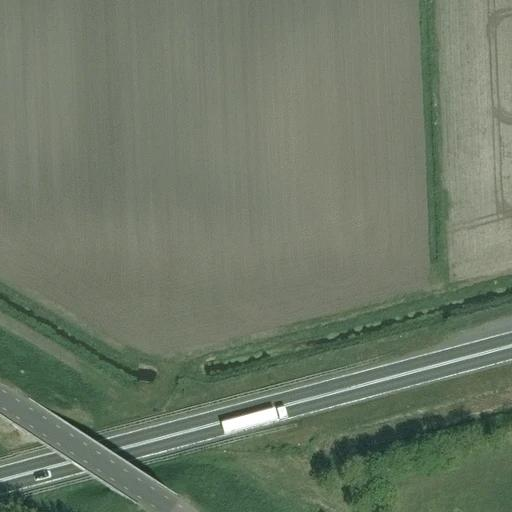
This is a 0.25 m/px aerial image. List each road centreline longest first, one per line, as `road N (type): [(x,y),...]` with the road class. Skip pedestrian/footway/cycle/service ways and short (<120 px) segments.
road 1 (trunk): [(0,482),(511,347)]
road 2 (unclassified): [(182,511),(0,398)]
